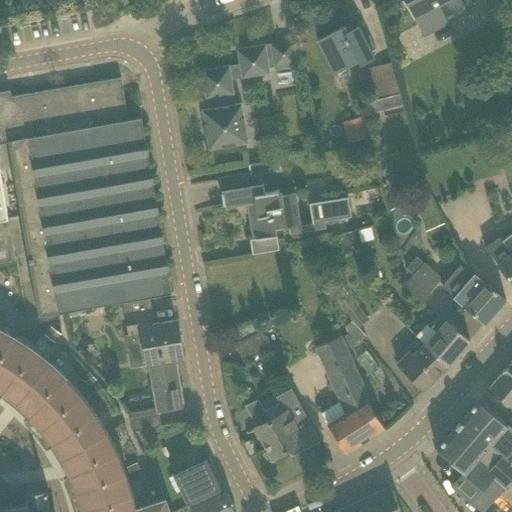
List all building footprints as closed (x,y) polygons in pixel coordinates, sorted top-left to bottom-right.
[(448,0),(404,0),(413,18),(448,0)] [(345,26),(317,40),(335,74),(357,62),(359,66),(374,58),(358,26),(348,31),(345,26)] [(239,64),(201,70),(206,99),(207,99),(209,109),(202,110),(209,149),(248,143),(242,103),(236,104),(234,94),(235,94),(232,79),(270,73),(266,45),(237,49),(239,64)] [(377,98),(398,92),(390,63),(369,69),(377,98)] [(28,256),(39,316),(172,293),(141,117),(128,119),(121,77),(11,96),(10,90),(0,92),(0,142),(8,141),(28,256)] [(402,93),(393,95),(396,106),(404,104),(402,93)] [(344,120),(349,141),(367,137),(363,116),(344,120)] [(259,162),(261,174),(282,171),(280,159),(259,162)] [(511,159),(501,163),(507,184),(511,182),(511,159)] [(0,171),(0,260),(15,258),(8,216),(8,217),(0,171)] [(246,174),(221,175),(221,187),(247,185),(246,174)] [(275,230),(289,228),(290,234),(325,228),(324,221),(351,217),(348,197),(309,204),(313,223),(301,226),(295,194),(280,196),(279,191),(265,193),(263,185),(221,191),(224,207),(248,202),(255,240),(251,241),(253,254),(279,250),(275,230)] [(498,264),(511,282),(511,233),(502,241),(511,253),(498,264)] [(412,276),(430,292),(442,278),(424,262),(412,276)] [(474,273),(455,296),(453,297),(484,324),(506,299),(483,279),(482,280),(474,273)] [(432,294),(430,292),(412,276),(403,286),(423,304),(432,294)] [(344,309),(358,327),(369,319),(354,300),(344,309)] [(150,309),(126,312),(130,337),(142,335),(147,365),(149,365),(157,413),(159,413),(184,410),(175,360),(183,359),(176,320),(153,323),(150,309)] [(425,344),(448,365),(470,340),(446,319),(446,320),(438,313),(428,324),(426,323),(416,335),(425,344)] [(0,385),(3,387),(0,391),(15,403),(29,416),(33,413),(44,426),(55,440),(50,442),(61,459),(69,476),(74,473),(80,490),(85,507),(80,508),(80,511),(169,511),(165,498),(135,508),(133,496),(126,474),(118,452),(108,432),(96,413),(82,395),(67,378),(50,362),(33,348),(13,336),(0,328),(0,385)] [(244,361),(262,352),(270,347),(261,332),(236,345),(244,361)] [(346,453),(385,428),(368,401),(370,400),(341,335),(316,346),(346,413),(328,424),(346,453)] [(448,365),(425,344),(414,356),(409,352),(396,365),(423,391),(447,366),(448,365)] [(511,360),(489,388),(511,407),(511,360)] [(276,397),(279,403),(265,410),(270,420),(257,427),(273,458),(290,449),(298,445),(301,450),(320,440),(292,388),(276,397)] [(511,459),(511,428),(479,400),(436,448),(464,473),(453,486),(482,511),(505,486),(488,471),(503,454),(510,461),(511,459)] [(159,413),(157,413),(132,418),(135,431),(161,425),(159,413)] [(234,511),(209,457),(184,468),(198,499),(188,503),(192,511),(234,511)] [(400,511),(390,487),(334,511),(400,511)] [(0,511),(49,511),(47,491),(25,494),(26,500),(25,500),(26,504),(14,505),(13,502),(9,502),(10,506),(0,507),(0,511)]
